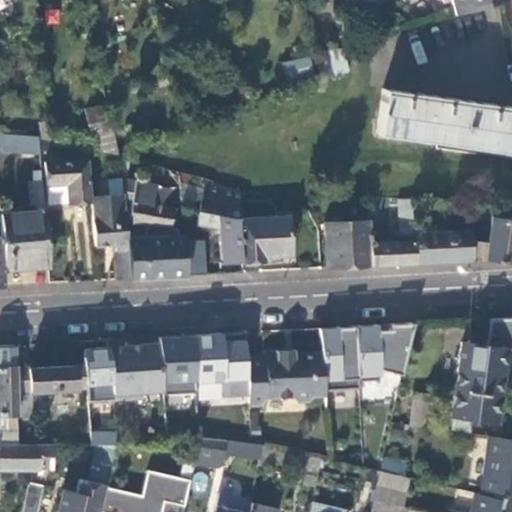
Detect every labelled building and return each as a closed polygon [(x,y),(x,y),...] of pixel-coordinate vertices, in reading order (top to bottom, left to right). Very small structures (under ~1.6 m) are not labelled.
[(17,0),(24,27),(37,24),(31,0),(17,0)] [(225,0),(228,9),(238,6),(236,0),(225,0)] [(448,0),(452,14),(505,0),(448,0)] [(313,74),(309,56),(283,62),(288,80),(313,74)] [(375,134),(511,153),(511,106),(381,88),(375,134)] [(105,152),(117,155),(112,130),(101,133),(105,152)] [(0,153),(40,153),(40,134),(0,133),(0,153)] [(89,195),(87,158),(44,162),(46,184),(60,183),(62,203),(90,201),(89,195)] [(108,194),(121,193),(119,177),(107,178),(108,194)] [(32,210),(0,213),(0,265),(0,268),(46,264),(39,180),(25,181),(27,205),(31,204),(32,210)] [(130,180),(125,222),(143,225),(167,228),(167,223),(175,224),(176,219),(168,218),(170,206),(148,202),(151,183),(130,180)] [(46,184),(47,205),(62,203),(60,183),(46,184)] [(218,228),(220,263),(240,262),(238,218),(239,218),(238,192),(201,184),(193,223),(218,228)] [(90,201),(93,243),(111,242),(114,246),(116,279),(127,279),(124,239),(123,222),(121,193),(108,194),(89,195),(90,201)] [(413,232),(411,202),(397,202),(399,239),(394,239),(394,240),(368,242),(369,265),(414,263),(413,232)] [(285,215),(239,218),(238,218),(240,262),(261,261),(261,256),(287,253),(285,215)] [(511,217),(489,215),(486,241),(484,259),(511,262),(511,217)] [(325,268),(369,265),(368,242),(366,220),(322,222),(325,268)] [(125,222),(123,222),(124,239),(144,238),(143,225),(125,222)] [(414,263),(484,259),(486,241),(468,238),(468,228),(413,232),(414,263)] [(127,279),(184,275),(182,249),(181,235),(144,238),(124,239),(127,279)] [(184,275),(201,274),(199,247),(182,249),(184,275)] [(376,325),(353,326),(357,381),(377,380),(379,371),(399,376),(411,323),(388,324),(388,329),(376,330),(376,325)] [(353,326),(317,328),(319,351),(322,390),(356,388),(357,381),(353,326)] [(243,332),(221,333),(223,362),(244,361),(244,357),(243,332)] [(187,335),(156,337),(156,344),(159,385),(198,382),(197,354),(188,355),(187,335)] [(452,389),(497,394),(504,348),(459,341),(452,389)] [(109,393),(159,390),(159,385),(156,344),(106,347),(109,393)] [(13,345),(0,345),(0,413),(15,413),(15,402),(15,392),(14,369),(13,345)] [(99,393),(109,393),(106,347),(81,349),(82,364),(85,384),(98,383),(99,393)] [(312,395),(323,394),(322,390),(319,351),(292,352),(292,355),(283,356),(283,349),(263,350),(261,356),(244,357),(244,361),(247,407),(261,406),(264,398),(287,397),(295,402),(308,401),(312,395)] [(77,388),(85,387),(85,384),(82,364),(14,369),(15,392),(27,391),(77,388)] [(511,439),(511,416),(495,414),(497,394),(452,389),(449,415),(450,415),(448,429),(468,431),(469,418),(493,422),(491,436),(511,439)] [(15,392),(15,402),(28,401),(27,391),(15,392)] [(162,437),(181,436),(179,392),(159,393),(162,437)] [(422,426),(426,395),(413,393),(408,425),(422,426)] [(0,443),(16,443),(16,428),(0,428),(0,443)] [(511,439),(491,436),(488,436),(480,495),(511,501),(511,439)] [(222,455),(225,441),(197,438),(192,462),(215,467),(220,462),(222,455)] [(256,465),(261,444),(225,441),(222,455),(242,456),(241,464),(256,465)] [(0,468),(51,469),(53,444),(34,444),(34,445),(0,445),(0,468)] [(272,460),(316,471),(319,458),(261,444),(256,465),(270,468),(272,460)] [(61,489),(55,511),(96,511),(102,485),(112,445),(94,445),(86,481),(75,479),(72,491),(61,489)] [(381,468),(405,472),(407,461),(383,457),(381,468)] [(102,485),(96,511),(159,511),(162,502),(182,506),(188,479),(145,469),(139,495),(102,485)] [(409,479),(378,472),(371,502),(402,509),(409,479)] [(511,511),(511,501),(480,495),(459,490),(454,511),(511,511)] [(19,511),(35,511),(39,494),(24,491),(19,511)] [(245,511),(247,503),(216,495),(211,511),(245,511)] [(415,511),(402,509),(371,502),(368,511),(415,511)] [(271,511),(273,509),(247,503),(245,511),(271,511)]
